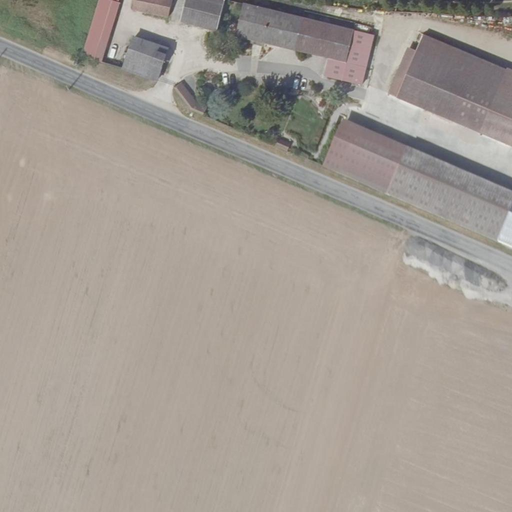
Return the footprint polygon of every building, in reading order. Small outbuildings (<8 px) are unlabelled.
[(96,0),(83,54),(88,56),(103,0),(96,0)] [(121,1),(116,0),(103,0),(88,56),(103,61),(121,1)] [(144,11),(146,0),(133,0),(131,7),(144,11)] [(146,0),(144,11),(167,17),(172,0),(185,0),(181,20),(219,31),(227,0),(146,0)] [(276,9),(248,2),(240,29),(239,34),(267,41),(276,9)] [(306,16),(276,9),(267,41),(299,49),(306,16)] [(358,29),(306,16),(299,49),(339,59),(350,61),(358,29)] [(239,34),(240,29),(237,27),(234,37),(266,45),(267,41),(239,34)] [(383,35),(358,29),(350,61),(339,59),(336,76),(370,84),(383,35)] [(168,46),(134,34),(123,66),(157,79),(168,46)] [(425,39),(416,60),(499,94),(509,72),(425,39)] [(416,60),(405,88),(398,107),(481,141),(499,94),(416,60)] [(499,94),(481,141),(511,153),(511,73),(509,72),(499,94)] [(182,82),(175,88),(195,114),(203,108),(182,82)] [(397,85),(389,104),(398,107),(405,88),(397,85)] [(324,168),(364,185),(376,136),(344,121),(324,168)] [(376,136),(364,185),(391,194),(402,164),(408,149),(376,136)] [(402,164),(511,207),(511,191),(408,149),(402,164)] [(511,207),(402,164),(391,194),(511,247),(511,207)]
